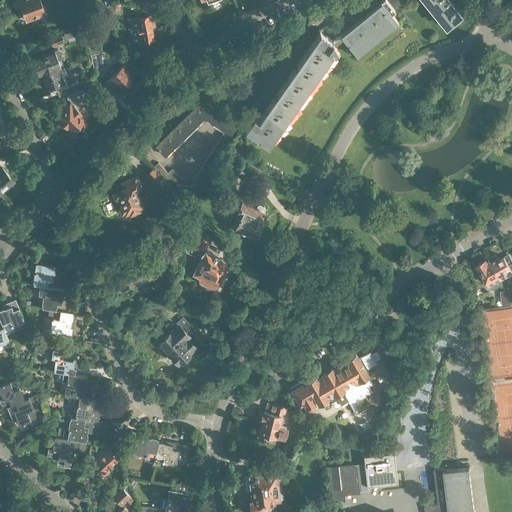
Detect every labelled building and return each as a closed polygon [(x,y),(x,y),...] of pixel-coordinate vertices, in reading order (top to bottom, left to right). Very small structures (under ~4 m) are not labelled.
[(18,0),(25,19),(38,14),(39,16),(44,14),(43,12),(45,12),(40,0),(18,0)] [(149,0),(139,0),(137,0),(138,12),(151,11),(149,0)] [(379,0),(382,3),(341,37),(356,55),(398,21),(391,13),(405,0),(425,0),(446,23),(460,11),(450,0),(379,0)] [(104,10),(91,14),(96,27),(107,23),(104,10)] [(148,15),(130,18),(129,18),(133,42),(153,39),(151,27),(155,26),(153,15),(149,16),(148,15)] [(258,142),(261,139),(266,143),(286,125),(284,123),(296,111),(294,109),(306,96),(304,94),(316,82),(314,80),(326,68),(324,66),(336,53),(334,51),(337,47),(331,39),(319,31),(315,38),(317,39),(260,121),(253,116),(243,131),(258,142)] [(53,47),(64,42),(61,34),(49,39),(53,47)] [(100,66),(100,62),(98,53),(97,53),(91,47),(89,47),(93,68),(100,66)] [(35,67),(38,75),(64,65),(61,57),(61,55),(59,50),(58,49),(55,51),(55,50),(32,59),(30,60),(29,62),(31,67),(33,68),(35,67)] [(106,71),(102,74),(102,75),(102,77),(119,95),(122,95),(125,92),(125,90),(122,87),(134,76),(119,60),(116,60),(112,64),(112,66),(108,70),(106,71)] [(61,68),(61,66),(38,75),(41,74),(47,89),(51,87),(53,92),(57,90),(59,96),(77,89),(75,83),(68,86),(64,75),(66,74),(63,67),(61,68)] [(85,117),(89,113),(82,106),(79,109),(77,108),(79,106),(76,101),(88,96),(84,88),(66,95),(67,98),(70,101),(61,109),(58,105),(53,110),(52,113),(55,115),(55,116),(71,131),(79,123),(83,126),(88,121),(85,117)] [(225,131),(231,135),(238,123),(206,102),(206,103),(202,100),(155,146),(165,156),(204,118),(225,131)] [(222,136),(232,142),(235,138),(231,135),(225,131),(222,136)] [(218,141),(229,147),(232,142),(222,136),(218,141)] [(215,146),(225,153),(229,147),(218,141),(215,146)] [(212,151),(222,158),(225,153),(215,146),(212,151)] [(219,163),(222,158),(212,151),(209,156),(219,163)] [(206,161),(216,168),(219,163),(209,156),(206,161)] [(203,166),(213,172),(216,168),(206,161),(203,166)] [(219,176),(234,184),(242,169),(228,161),(219,176)] [(163,177),(168,172),(158,162),(154,166),(163,177)] [(0,192),(13,180),(0,166),(0,192)] [(161,175),(153,166),(144,174),(152,183),(161,175)] [(209,177),(213,172),(203,166),(199,171),(209,177)] [(172,169),(168,172),(163,177),(168,181),(176,173),(172,169)] [(206,182),(209,177),(199,171),(196,176),(206,182)] [(176,173),(168,181),(172,186),(181,178),(176,173)] [(139,207),(143,206),(136,191),(141,189),(136,176),(124,181),(126,186),(113,192),(121,213),(124,211),(125,213),(129,211),(130,214),(140,209),(139,207)] [(202,189),(206,182),(196,176),(193,181),(195,185),(202,189)] [(181,178),(172,186),(173,186),(178,192),(184,186),(185,182),(181,178)] [(189,187),(189,200),(195,200),(202,189),(195,185),(189,187)] [(178,192),(173,186),(165,193),(175,204),(182,197),(178,192)] [(189,200),(189,187),(184,186),(178,192),(182,197),(186,200),(189,200)] [(263,211),(265,207),(264,205),(260,203),(257,204),(255,208),(241,201),(240,204),(237,203),(228,222),(255,234),(255,233),(259,232),(260,228),(259,225),(260,224),(259,223),(264,212),(263,211)] [(181,226),(188,217),(182,212),(174,221),(181,226)] [(214,288),(228,262),(206,250),(210,241),(196,233),(200,225),(191,217),(181,247),(201,258),(193,273),(200,277),(199,278),(200,281),(214,288)] [(494,254),(489,257),(500,278),(511,271),(511,259),(509,253),(501,258),(499,256),(498,257),(496,255),(494,254)] [(502,284),(500,278),(489,257),(477,264),(482,273),(479,275),(479,276),(481,282),(483,282),(486,280),(487,281),(487,280),(492,288),(494,288),(502,284)] [(124,290),(156,278),(153,269),(149,259),(117,271),(124,290)] [(56,288),(56,287),(57,280),(53,280),(55,265),(31,262),(30,271),(35,272),(33,284),(40,285),(56,288)] [(56,288),(40,285),(39,294),(43,295),(41,307),(49,308),(65,310),(66,304),(61,303),(64,288),(56,287),(56,288)] [(431,305),(444,297),(439,286),(425,295),(431,305)] [(510,303),(508,289),(500,291),(502,304),(510,303)] [(0,320),(6,333),(14,329),(12,325),(24,321),(15,299),(9,302),(10,306),(0,309),(0,320)] [(174,311),(177,305),(166,299),(162,305),(174,311)] [(49,308),(48,317),(52,318),(50,336),(59,337),(60,332),(74,334),(75,327),(70,326),(73,311),(65,310),(49,308)] [(191,339),(191,335),(190,334),(194,330),(183,316),(179,320),(181,322),(162,340),(173,352),(171,354),(178,362),(188,352),(186,350),(193,344),(190,340),(191,339)] [(6,333),(0,320),(0,342),(8,340),(6,333)] [(393,354),(394,347),(392,343),(386,341),(381,344),(379,350),(376,350),(371,353),(370,352),(361,357),(361,356),(358,357),(356,353),(307,380),(306,377),(291,386),(301,403),(304,401),(308,408),(310,408),(315,406),(316,403),(320,401),(319,400),(326,396),(329,402),(337,398),(341,405),(348,401),(355,414),(371,404),(365,395),(372,391),(369,385),(373,383),(365,369),(368,368),(368,367),(376,362),(375,360),(381,357),(382,355),(387,357),(393,354)] [(62,372),(76,374),(77,367),(73,367),(75,352),(52,348),(51,358),(55,358),(53,371),(62,372)] [(76,374),(62,372),(61,381),(66,382),(64,394),(74,395),(87,397),(88,390),(84,390),(86,375),(76,374)] [(19,377),(0,385),(0,391),(3,400),(0,401),(0,403),(2,408),(6,406),(23,399),(19,388),(23,386),(19,377)] [(74,395),(72,404),(77,405),(76,412),(72,411),(72,416),(75,416),(93,419),(93,420),(98,421),(99,414),(95,413),(97,398),(87,397),(74,395)] [(27,397),(23,399),(6,406),(9,412),(13,411),(19,424),(40,415),(37,407),(32,408),(27,397)] [(267,402),(259,431),(261,431),(259,436),(266,438),(268,433),(284,437),(287,426),(279,424),(282,412),(285,413),(287,408),(283,407),(284,406),(267,402)] [(59,427),(57,436),(79,440),(80,440),(86,441),(88,426),(92,427),(93,419),(75,416),(72,416),(70,415),(68,428),(64,427),(63,428),(59,427)] [(154,462),(157,442),(158,439),(143,436),(144,433),(131,431),(128,445),(134,447),(133,453),(145,455),(144,460),(153,461),(154,462)] [(57,436),(54,436),(53,448),(48,448),(46,457),(72,461),(73,452),(84,454),(85,449),(86,441),(80,440),(79,440),(57,436)] [(154,462),(153,461),(152,464),(162,466),(162,462),(175,465),(176,459),(182,460),(185,445),(173,442),(173,445),(157,442),(154,462)] [(94,455),(98,459),(90,466),(99,476),(118,458),(105,445),(94,455)] [(396,451),(365,454),(368,484),(398,482),(396,451)] [(345,500),(345,494),(360,492),(357,466),(356,465),(354,463),(352,463),(328,465),(330,480),(328,488),(330,489),(329,496),(345,500)] [(475,511),(474,509),(469,467),(444,470),(444,468),(434,469),(438,503),(424,506),(425,511),(475,511)] [(278,489),(276,472),(250,475),(251,486),(252,486),(253,500),(250,500),(252,510),(253,510),(252,511),(262,511),(262,509),(274,508),(273,498),(281,497),(284,494),(283,491),(280,488),(278,489)] [(86,483),(80,480),(73,491),(78,495),(86,483)] [(185,491),(186,485),(172,482),(171,488),(164,487),(162,496),(159,508),(164,509),(176,511),(185,511),(186,506),(184,506),(187,491),(185,491)] [(112,496),(111,496),(122,508),(126,504),(127,505),(133,499),(121,487),(112,496)] [(366,510),(364,501),(355,503),(356,511),(371,511),(379,510),(378,507),(366,510)]
